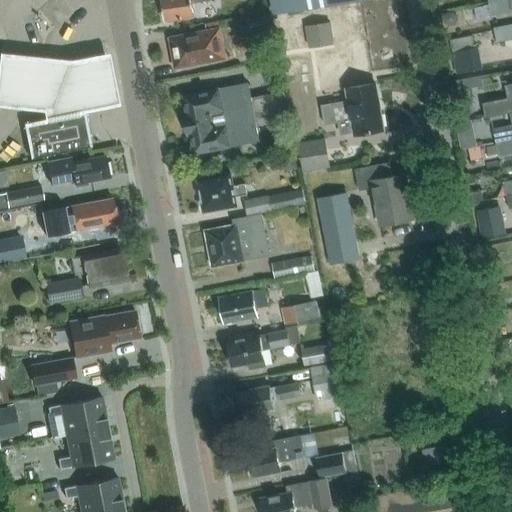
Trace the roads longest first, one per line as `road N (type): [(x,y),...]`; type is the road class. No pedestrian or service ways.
road 1 (residential): [(511,510),(409,0)]
road 2 (residential): [(203,511),(186,367),(121,0)]
